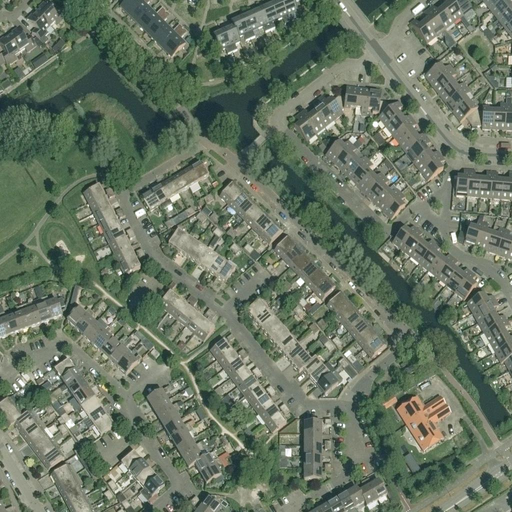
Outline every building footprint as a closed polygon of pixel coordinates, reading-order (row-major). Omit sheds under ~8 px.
[(128,16),(144,0),(127,0),(120,8),(128,16)] [(137,25),(151,11),(146,6),(152,0),(144,0),(128,16),(137,25)] [(300,19),(291,0),(284,0),(280,2),(289,22),(290,23),(300,19)] [(463,18),(448,0),(441,0),(442,0),(446,6),(441,9),(454,25),(463,18)] [(448,0),(463,18),(466,23),(475,16),(471,11),(472,10),(463,0),(448,0)] [(490,12),(506,0),(487,0),(483,3),(490,12)] [(497,21),(511,9),(511,8),(509,5),(511,2),(511,0),(506,0),(490,12),(497,21)] [(289,22),(280,2),(271,6),(277,21),(282,19),(285,24),(289,22)] [(57,26),(65,18),(56,9),(52,13),(43,4),(39,9),(40,10),(36,14),(50,27),(55,23),(57,26)] [(272,23),(277,21),(271,6),(261,11),(270,31),(274,29),(272,23)] [(454,25),(441,9),(437,13),(433,7),(428,11),(445,32),(454,25)] [(145,33),(166,13),(162,9),(156,16),(151,11),(137,25),(145,33)] [(504,30),(511,24),(511,9),(497,21),(504,30)] [(270,31),(261,11),(251,15),(257,30),(263,27),(265,33),(270,31)] [(445,32),(428,11),(424,14),(428,20),(423,23),(436,39),(441,34),(445,32)] [(154,42),(168,28),(163,23),(169,16),(166,13),(145,33),(154,42)] [(46,32),(50,27),(36,14),(33,18),(31,16),(27,21),(36,30),(32,34),(36,38),(41,43),(44,46),(48,41),(45,38),(48,35),(46,32)] [(257,30),(251,15),(241,19),(250,40),(255,38),(252,32),(257,30)] [(250,40),(241,19),(231,24),(233,28),(237,39),(238,38),(243,36),(245,42),(250,40)] [(436,39),(423,23),(419,27),(415,21),(410,25),(426,46),(436,39)] [(162,50),(183,30),(179,26),(173,33),(168,28),(154,42),(162,50)] [(240,43),(238,38),(237,39),(233,28),(223,33),(232,53),(237,51),(234,45),(240,43)] [(36,47),(29,37),(24,40),(17,29),(12,33),(13,35),(8,38),(20,54),(25,50),(27,53),(36,47)] [(171,59),(185,45),(180,40),(186,33),(183,30),(162,50),(171,59)] [(232,53),(223,33),(213,37),(220,52),(225,49),(228,55),(232,53)] [(20,54),(8,38),(4,41),(3,39),(0,41),(0,46),(5,54),(0,57),(5,63),(7,67),(17,61),(14,57),(20,54)] [(39,49),(44,46),(41,43),(36,38),(33,41),(39,49)] [(446,53),(454,47),(451,42),(442,48),(446,53)] [(494,55),(510,54),(509,46),(493,47),(494,55)] [(263,51),(256,53),(260,63),(266,59),(263,51)] [(432,87),(453,71),(449,67),(443,71),(440,66),(424,78),(432,87)] [(19,69),(13,73),(17,77),(22,73),(19,69)] [(439,96),(454,84),(451,80),(456,76),(453,71),(432,87),(439,96)] [(446,105),(467,89),(463,84),(458,89),(454,84),(439,96),(446,105)] [(355,110),(358,90),(346,89),(345,99),(338,98),(333,102),(331,100),(326,103),(322,98),(317,101),(334,122),(343,115),(341,113),(350,112),(350,109),(355,110)] [(453,114),(468,102),(465,98),(470,94),(467,89),(446,105),(453,114)] [(367,111),(369,92),(358,90),(355,110),(361,110),(360,117),(366,118),(367,111)] [(400,117),(397,112),(402,108),(399,103),(391,109),(386,104),(380,103),(381,93),(369,92),(367,111),(372,112),(372,114),(380,117),(378,119),(385,129),(400,117)] [(334,122),(317,101),(313,105),(317,111),(312,114),(325,130),(334,122)] [(479,112),(474,105),(472,107),(468,102),(453,114),(460,124),(465,120),(471,128),(479,112)] [(505,132),(505,105),(500,105),(499,112),(494,112),(493,131),(505,132)] [(493,131),(494,112),(488,112),(488,109),(482,109),(482,113),(479,112),(471,128),(481,128),(481,131),(493,131)] [(325,130),(312,114),(308,117),(304,112),(299,116),(316,137),(325,130)] [(316,137),(299,116),(295,119),(299,125),(294,128),(306,144),(316,137)] [(392,138),(413,121),(409,117),(404,121),(400,117),(385,129),(392,138)] [(399,147),(414,135),(411,130),(416,126),(413,121),(392,138),(399,147)] [(406,156),(427,139),(423,135),(418,139),(414,135),(399,147),(406,156)] [(413,165),(428,153),(425,148),(431,144),(427,139),(406,156),(413,165)] [(334,165),(352,146),(348,142),(343,147),(339,143),(325,157),(334,165)] [(342,173),(355,159),(351,155),(356,150),(352,146),(334,165),(342,173)] [(420,174),(441,157),(437,153),(432,157),(428,153),(413,165),(420,174)] [(427,183),(443,171),(439,166),(445,162),(441,157),(420,174),(427,183)] [(350,181),(368,162),(364,158),(359,163),(355,159),(342,173),(350,181)] [(358,189),(372,175),(368,171),(373,166),(368,162),(350,181),(358,189)] [(208,178),(200,163),(189,169),(198,184),(208,178)] [(198,184),(189,169),(180,175),(189,189),(198,184)] [(467,198),(469,172),(463,171),(463,178),(457,178),(455,197),(467,198)] [(478,199),(480,180),(474,179),(475,172),(469,172),(467,198),(478,199)] [(490,200),(492,174),(486,173),(486,180),(480,180),(478,199),(490,200)] [(366,197),(385,178),(381,174),(376,179),(372,175),(358,189),(366,197)] [(501,201),(503,182),(497,181),(498,174),(492,174),(490,200),(501,201)] [(189,189),(180,175),(170,181),(179,195),(189,189)] [(511,202),(511,175),(509,175),(508,182),(503,182),(501,201),(511,202)] [(374,205),(388,191),(384,187),(389,182),(385,178),(366,197),(374,205)] [(416,185),(412,180),(407,183),(411,188),(416,185)] [(179,195),(170,181),(160,186),(169,201),(179,195)] [(215,194),(221,190),(217,184),(211,188),(215,194)] [(229,205),(241,193),(232,185),(224,193),(221,196),(220,197),(229,205)] [(150,192),(159,207),(162,212),(172,206),(169,201),(160,186),(150,192)] [(104,198),(99,187),(83,195),(89,205),(104,198)] [(382,213),(401,194),(397,190),(392,195),(388,191),(374,205),(382,213)] [(159,207),(150,192),(140,198),(149,213),(159,207)] [(237,213),(249,201),(241,193),(229,205),(237,213)] [(390,222),(404,208),(400,203),(405,198),(401,194),(382,213),(390,222)] [(109,208),(104,198),(89,205),(94,216),(109,208)] [(245,221),(257,209),(249,201),(237,213),(245,221)] [(114,218),(109,208),(94,216),(99,226),(114,218)] [(253,229),(265,217),(257,209),(245,221),(253,229)] [(261,237),(273,225),(265,217),(253,229),(261,237)] [(119,228),(114,218),(99,226),(104,236),(119,228)] [(475,249),(483,224),(482,224),(478,222),(475,229),(470,227),(466,236),(459,234),(456,242),(464,244),(463,246),(475,249)] [(485,253),(492,234),(486,232),(489,226),(483,224),(475,249),(485,253)] [(270,246),(282,233),(273,225),(261,237),(270,246)] [(401,252),(418,231),(413,227),(409,233),(404,229),(392,245),(401,252)] [(124,238),(119,228),(104,236),(105,238),(109,246),(124,238)] [(496,256),(505,231),(499,229),(497,236),(492,234),(485,253),(496,256)] [(410,259),(422,244),(418,240),(422,235),(418,231),(401,252),(410,259)] [(507,260),(511,245),(511,241),(508,240),(510,233),(505,231),(496,256),(507,260)] [(178,253),(187,238),(178,232),(168,246),(178,253)] [(223,235),(220,232),(215,237),(209,247),(213,249),(219,240),(223,235)] [(129,249),(124,238),(109,246),(114,256),(129,249)] [(187,259),(197,245),(187,238),(178,253),(187,259)] [(283,259),(295,248),(287,239),(275,251),(283,259)] [(419,266),(436,245),(431,242),(427,247),(422,244),(410,259),(419,266)] [(197,265),(206,251),(197,245),(187,259),(197,265)] [(428,273),(440,258),(436,254),(440,249),(436,245),(419,266),(428,273)] [(219,247),(213,255),(216,257),(221,249),(219,247)] [(291,268),(303,256),(295,248),(283,259),(291,268)] [(135,259),(129,249),(114,256),(119,266),(135,259)] [(206,272),(216,258),(206,251),(197,265),(206,272)] [(299,276),(311,264),(303,256),(291,268),(299,276)] [(437,280),(453,260),(449,256),(444,261),(440,258),(428,273),(437,280)] [(215,278),(225,264),(216,258),(206,272),(215,278)] [(140,269),(135,259),(119,266),(125,277),(140,269)] [(446,287),(458,272),(454,269),(458,263),(453,260),(437,280),(446,287)] [(225,285),(235,271),(225,264),(215,278),(225,285)] [(307,284),(319,273),(311,264),(299,276),(307,284)] [(455,295),(471,274),(467,270),(462,276),(458,272),(446,287),(455,295)] [(314,293),(327,281),(319,273),(307,284),(314,293)] [(464,302),(476,287),(471,283),(476,277),(471,274),(455,295),(464,302)] [(323,301),(335,289),(327,281),(314,293),(323,301)] [(168,314),(179,301),(169,293),(159,307),(168,314)] [(335,315),(348,304),(341,295),(327,306),(335,315)] [(472,315),(495,302),(493,297),(486,301),(483,295),(466,305),(472,315)] [(51,321),(62,317),(59,310),(64,308),(61,299),(49,304),(47,298),(43,299),(51,321)] [(51,321),(43,299),(39,301),(41,307),(34,309),(40,325),(51,321)] [(177,321),(187,308),(179,301),(168,314),(177,321)] [(253,322),(266,311),(259,302),(246,313),(253,322)] [(495,316),(492,311),(498,307),(495,302),(472,315),(478,325),(495,316)] [(318,304),(312,310),(315,313),(321,308),(318,304)] [(342,324),(356,313),(348,304),(335,315),(342,324)] [(40,325),(34,309),(28,312),(25,306),(21,307),(30,329),(40,325)] [(15,310),(18,315),(13,317),(19,333),(30,329),(21,307),(15,310)] [(185,329),(196,315),(187,308),(177,321),(185,329)] [(75,330),(91,313),(88,310),(84,314),(78,309),(67,322),(75,330)] [(261,331),(274,319),(266,311),(253,322),(261,331)] [(84,337),(95,325),(90,320),(94,315),(91,313),(75,330),(84,337)] [(350,333),(363,322),(356,313),(342,324),(350,333)] [(19,333),(13,317),(6,320),(4,314),(0,315),(8,337),(19,333)] [(0,340),(8,337),(0,315),(0,340)] [(194,336),(205,323),(196,315),(185,329),(194,336)] [(483,335),(507,322),(504,317),(498,321),(495,316),(478,325),(483,335)] [(268,339),(281,328),(274,319),(261,331),(268,339)] [(357,341),(370,330),(363,322),(350,333),(357,341)] [(506,335),(503,331),(509,327),(507,322),(483,335),(489,345),(506,335)] [(203,343),(214,330),(205,323),(194,336),(203,343)] [(101,330),(95,325),(84,337),(92,345),(108,328),(105,325),(101,330)] [(100,353),(112,340),(107,336),(111,331),(108,328),(92,345),(100,353)] [(276,348),(289,337),(281,328),(268,339),(276,348)] [(365,350),(378,339),(370,330),(357,341),(365,350)] [(495,355),(511,345),(511,338),(509,340),(506,335),(489,345),(495,355)] [(283,357),(296,345),(289,337),(276,348),(283,357)] [(372,359),(385,348),(378,339),(365,350),(372,359)] [(109,361),(125,344),(124,343),(121,341),(117,345),(112,340),(100,353),(109,361)] [(217,362),(231,351),(224,342),(210,352),(217,362)] [(117,369),(129,356),(124,351),(128,347),(125,344),(109,361),(117,369)] [(291,365),(304,354),(296,345),(283,357),(291,365)] [(511,358),(511,345),(495,355),(500,365),(504,364),(511,358)] [(159,356),(154,351),(150,355),(156,359),(159,356)] [(224,371),(238,360),(231,351),(217,362),(224,371)] [(302,371),(311,363),(311,362),(304,354),(291,365),(299,374),(302,371)] [(126,377),(137,364),(141,359),(138,356),(134,361),(129,356),(117,369),(126,377)] [(309,379),(322,368),(315,359),(311,362),(311,363),(302,371),(309,379)] [(227,375),(231,380),(244,369),(238,360),(224,371),(227,375)] [(61,381),(75,371),(68,362),(54,371),(61,381)] [(282,376),(289,382),(296,373),(289,367),(282,376)] [(406,379),(415,373),(411,367),(402,373),(406,379)] [(330,377),(322,368),(309,379),(317,388),(330,377)] [(238,389),(251,379),(244,369),(231,380),(238,389)] [(206,380),(213,374),(209,370),(202,375),(206,380)] [(62,394),(67,390),(81,381),(75,371),(61,381),(64,387),(59,390),(62,394)] [(325,397),(338,386),(330,377),(317,388),(325,397)] [(244,398),(258,388),(251,379),(238,389),(244,398)] [(74,400),(88,390),(81,381),(67,390),(74,400)] [(441,385),(437,388),(443,397),(447,394),(441,385)] [(251,407),(265,397),(258,388),(244,398),(251,407)] [(167,402),(164,396),(169,393),(167,389),(161,392),(146,401),(153,411),(167,402)] [(80,409),(94,399),(88,390),(74,400),(80,409)] [(258,416),(272,406),(265,397),(251,407),(258,416)] [(385,411),(397,403),(392,397),(380,404),(385,411)] [(416,399),(397,411),(424,453),(443,441),(433,425),(451,414),(445,406),(441,398),(423,409),(416,399)] [(87,419),(101,409),(94,399),(80,409),(87,419)] [(0,417),(2,420),(15,410),(8,400),(0,406),(0,417)] [(158,421),(179,409),(176,405),(171,408),(167,402),(153,411),(158,421)] [(265,425),(279,415),(272,406),(258,416),(265,425)] [(93,428),(107,418),(101,409),(87,419),(93,428)] [(179,422),(175,416),(181,412),(179,409),(158,421),(164,431),(179,422)] [(14,425),(22,419),(22,418),(15,410),(2,420),(9,429),(15,425),(14,425)] [(21,434),(35,423),(28,414),(22,418),(22,419),(14,425),(15,425),(21,434)] [(272,435),(286,424),(279,415),(265,425),(272,435)] [(100,438),(114,428),(107,418),(93,428),(100,438)] [(170,440),(190,428),(188,425),(183,428),(179,422),(164,431),(170,440)] [(28,443),(42,432),(35,423),(21,434),(28,443)] [(321,436),(321,424),(304,424),(304,436),(321,436)] [(191,441),(187,435),(193,432),(190,428),(170,440),(176,450),(191,441)] [(257,445),(268,438),(262,430),(252,436),(257,445)] [(35,452),(49,441),(42,432),(28,443),(35,452)] [(321,447),(321,436),(304,436),(304,447),(321,447)] [(42,461),(56,450),(49,441),(35,452),(42,461)] [(72,441),(67,444),(71,452),(77,449),(72,441)] [(182,460),(202,448),(200,444),(195,447),(191,441),(176,450),(182,460)] [(321,459),(321,447),(304,447),(304,459),(321,459)] [(203,461),(202,460),(199,455),(204,452),(202,448),(182,460),(188,470),(194,466),(203,461)] [(49,470),(63,460),(56,450),(42,461),(49,470)] [(128,474),(141,462),(133,453),(120,465),(128,474)] [(227,453),(217,459),(218,460),(220,464),(227,459),(229,458),(227,453)] [(200,476),(220,464),(218,460),(212,463),(208,457),(202,460),(203,461),(194,466),(200,476)] [(227,459),(220,464),(222,467),(223,469),(231,465),(227,459)] [(321,470),(321,459),(304,459),(304,470),(321,470)] [(136,482),(149,471),(141,462),(128,474),(129,474),(126,476),(129,479),(131,477),(136,482)] [(222,480),(217,471),(222,467),(220,464),(200,476),(206,486),(214,481),(216,484),(218,485),(222,482),(222,480)] [(73,478),(67,467),(52,476),(58,486),(73,478)] [(321,482),(321,470),(304,470),(304,482),(321,482)] [(143,491),(156,479),(149,471),(136,482),(143,491)] [(54,486),(49,476),(38,482),(42,492),(54,486)] [(78,488),(73,478),(58,486),(63,496),(78,488)] [(156,496),(164,488),(156,479),(143,491),(139,494),(147,503),(151,500),(156,496)] [(387,496),(378,482),(372,485),(368,480),(365,482),(376,502),(387,496)] [(376,502),(365,482),(361,484),(364,490),(358,493),(364,504),(366,508),(376,502)] [(84,498),(78,488),(63,496),(68,506),(84,498)] [(364,504),(358,493),(356,489),(346,495),(354,510),(364,504)] [(120,504),(123,508),(128,504),(126,501),(121,495),(116,498),(120,504)] [(350,511),(354,510),(346,495),(336,501),(342,511),(350,511)] [(151,500),(147,503),(150,506),(158,498),(156,496),(151,500)] [(81,511),(89,508),(84,498),(68,506),(71,511),(81,511)] [(200,508),(205,511),(222,511),(223,511),(207,499),(200,508)] [(342,511),(336,501),(326,506),(329,511),(342,511)]
